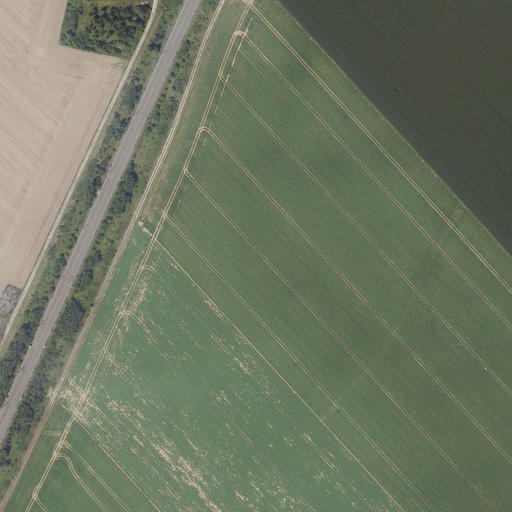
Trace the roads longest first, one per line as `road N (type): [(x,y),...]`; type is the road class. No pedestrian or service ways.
road 1 (track): [(0,508),(163,152),(223,0)]
road 2 (track): [(155,0),(0,346)]
